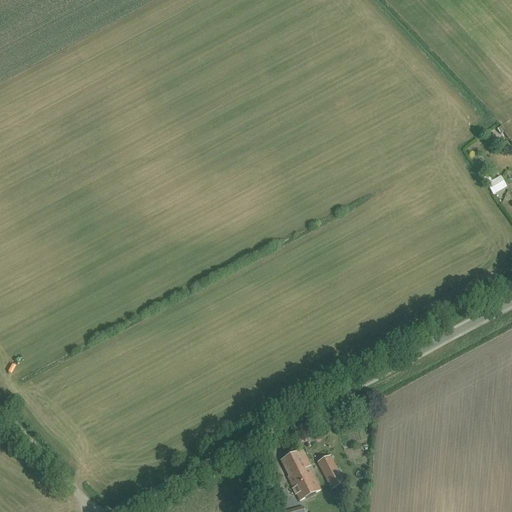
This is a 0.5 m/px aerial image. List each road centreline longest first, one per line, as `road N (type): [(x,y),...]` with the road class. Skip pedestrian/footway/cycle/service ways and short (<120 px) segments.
road 1 (unclassified): [(511,297),(124,511)]
road 2 (unclassified): [(91,511),(0,413)]
